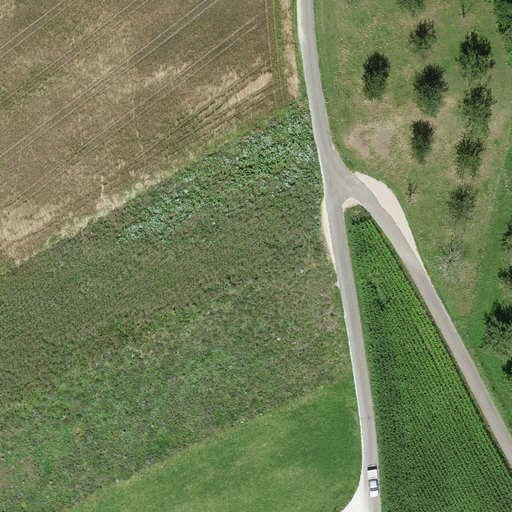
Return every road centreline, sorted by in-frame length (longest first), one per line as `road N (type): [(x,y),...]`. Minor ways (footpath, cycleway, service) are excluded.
road 1 (track): [(331,177),(372,198),(511,458)]
road 2 (track): [(372,511),(331,177)]
road 3 (track): [(310,0),(331,177)]
